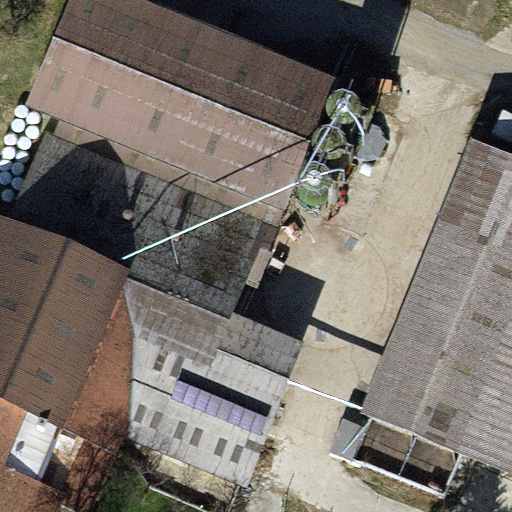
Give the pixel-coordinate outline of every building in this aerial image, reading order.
[(76,0),(27,119),(286,226),(341,93),(114,0),(76,0)] [(352,138),(363,133),(368,122),(364,111),(353,107),(342,111),(337,122),(341,133),(352,138)] [(274,225),(48,135),(9,233),(0,229),(0,511),(49,511),(52,505),(70,511),(94,511),(115,461),(119,463),(128,441),(251,490),(306,351),(235,323),(274,225)] [(338,175),(349,170),(354,159),(349,148),(339,144),(328,148),(323,159),(327,170),(338,175)] [(511,170),(476,156),(367,430),(511,487),(511,170)] [(323,210),(334,206),(338,195),(334,184),(323,179),(312,184),(308,195),(312,206),(323,210)]
